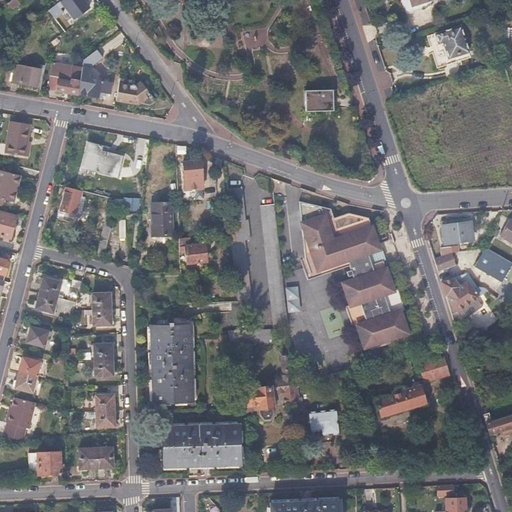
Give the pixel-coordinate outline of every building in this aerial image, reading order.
[(10,0),(6,3),(13,11),(27,0),(10,0)] [(61,13),(58,9),(63,5),(74,19),(88,8),(82,0),(62,0),(61,1),(60,0),(47,9),(54,18),(61,13)] [(400,0),(403,8),(411,6),(408,0),(400,0)] [(408,0),(411,6),(403,8),(405,13),(424,6),(422,1),(426,0),(408,0)] [(461,23),(434,32),(438,44),(442,43),(447,59),(469,52),(461,23)] [(81,67),(78,86),(86,88),(88,77),(91,63),(82,61),(81,67)] [(10,82),(37,87),(41,67),(14,62),(10,82)] [(47,88),(77,94),(78,86),(81,67),(52,62),(47,88)] [(88,77),(86,88),(88,88),(86,95),(101,99),(102,92),(106,93),(110,94),(112,82),(88,77)] [(119,78),(115,100),(132,103),(133,101),(151,104),(155,101),(141,81),(136,85),(133,83),(130,84),(130,80),(119,78)] [(306,112),(315,111),(315,108),(333,107),(332,90),(305,91),(306,112)] [(5,151),(25,155),(28,141),(30,125),(11,121),(5,151)] [(89,156),(85,169),(117,177),(122,157),(99,151),(100,146),(88,143),(85,155),(89,156)] [(186,148),(176,144),(176,153),(186,152),(186,148)] [(202,186),(199,161),(192,162),(192,159),(188,159),(188,162),(183,163),(185,178),(192,177),(193,187),(202,186)] [(12,201),(20,175),(0,169),(0,205),(3,206),(5,199),(12,201)] [(81,191),(66,187),(60,209),(75,213),(80,215),(84,198),(80,196),(81,191)] [(216,195),(216,191),(211,188),(202,197),(207,203),(216,195)] [(245,220),(242,188),(228,189),(231,221),(233,221),(235,241),(231,241),(236,299),(250,298),(245,240),(250,239),(248,220),(245,220)] [(334,204),(302,195),(307,253),(303,254),(308,275),(351,262),(352,266),(347,268),(349,273),(354,272),(355,276),(343,280),(350,302),(346,304),(352,325),(356,323),(363,345),(407,331),(400,310),(404,309),(398,288),(394,289),(385,259),(376,262),(372,250),(381,247),(372,215),(351,209),(337,214),(334,204)] [(111,199),(103,196),(97,219),(106,221),(111,199)] [(172,236),(172,203),(152,204),(153,236),(172,236)] [(260,206),(270,306),(284,304),(274,204),(260,206)] [(75,213),(60,209),(58,219),(73,223),(75,213)] [(0,235),(9,238),(11,238),(17,216),(0,211),(0,235)] [(442,226),(468,222),(473,222),(472,217),(439,222),(441,243),(475,239),(474,237),(470,237),(445,241),(442,226)] [(93,234),(102,237),(106,221),(97,219),(93,234)] [(511,220),(509,219),(499,235),(511,242),(511,220)] [(470,237),(468,222),(442,226),(445,241),(470,237)] [(9,238),(0,235),(0,241),(8,244),(9,238)] [(184,247),(185,253),(186,264),(206,262),(205,244),(189,246),(189,237),(178,238),(179,247),(184,247)] [(511,264),(511,262),(485,248),(474,267),(502,282),(504,279),(511,283),(511,288),(504,302),(511,307),(511,265),(511,264)] [(451,252),(433,257),(437,271),(454,265),(451,252)] [(467,274),(440,281),(450,313),(480,297),(467,274)] [(42,277),(38,292),(55,297),(59,282),(42,277)] [(287,311),(300,311),(299,286),(287,287),(287,311)] [(55,297),(38,292),(34,307),(51,312),(55,297)] [(93,310),(110,309),(110,292),(93,292),(93,310)] [(284,304),(270,306),(272,329),(287,327),(284,304)] [(111,324),(110,309),(93,310),(93,326),(111,324)] [(192,401),(190,324),(149,325),(151,402),(192,401)] [(43,346),(47,331),(31,326),(26,342),(43,346)] [(274,344),(272,329),(228,331),(228,346),(274,344)] [(434,346),(433,342),(428,344),(415,348),(417,352),(434,346)] [(95,360),(112,360),(111,344),(94,345),(95,360)] [(449,373),(444,356),(420,363),(423,371),(421,372),(424,381),(449,373)] [(18,372),(35,377),(38,361),(22,357),(18,372)] [(282,407),(295,406),(293,388),(293,386),(290,358),(278,360),(279,380),(274,381),(276,397),(281,396),(282,407)] [(112,376),(112,360),(95,360),(95,376),(112,376)] [(31,392),(35,377),(18,372),(14,387),(31,392)] [(419,386),(401,391),(392,394),(375,399),(381,416),(425,402),(419,386)] [(270,415),(267,389),(247,391),(247,395),(238,396),(240,412),(249,412),(249,415),(256,415),(257,419),(260,421),(268,421),(270,415)] [(96,412),(113,411),(113,396),(95,396),(96,412)] [(6,421),(7,422),(26,427),(29,427),(36,403),(15,397),(12,406),(11,412),(8,412),(6,421)] [(319,431),(319,435),(329,434),(339,434),(337,409),(307,412),(308,432),(319,431)] [(113,427),(113,411),(96,412),(96,427),(113,427)] [(488,411),(482,413),(484,421),(491,419),(488,411)] [(491,419),(484,421),(488,432),(511,424),(511,413),(491,419)] [(7,422),(4,435),(23,440),(24,440),(26,427),(7,422)] [(161,468),(240,465),(239,423),(233,423),(159,426),(161,468)] [(329,434),(319,435),(321,443),(330,442),(329,434)] [(358,435),(360,468),(370,468),(368,434),(358,435)] [(79,466),(97,466),(96,447),(79,448),(79,466)] [(96,447),(97,466),(113,465),(112,447),(96,447)] [(61,474),(60,452),(37,453),(38,475),(61,474)] [(453,494),(452,484),(436,485),(437,495),(453,494)] [(464,511),(464,497),(444,498),(444,511),(464,511)] [(339,511),(339,499),(268,502),(268,511),(339,511)]
